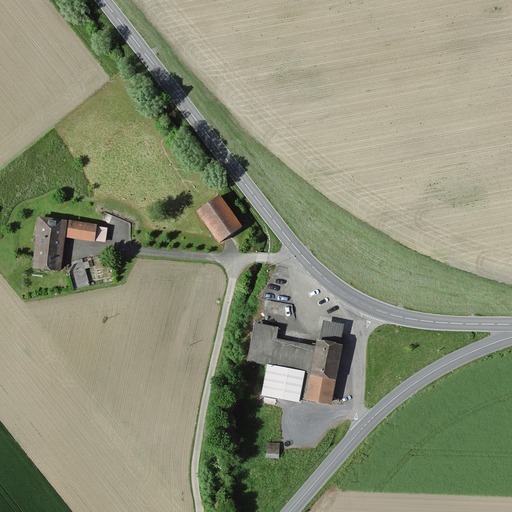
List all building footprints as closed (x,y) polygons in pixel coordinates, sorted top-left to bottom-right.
[(225,194),(200,210),(222,242),(246,226),(225,194)] [(68,219),(40,215),(33,264),(61,268),(68,219)] [(98,225),(72,220),(69,236),(95,240),(98,225)] [(75,286),(90,283),(86,266),(91,264),(89,256),(69,260),(75,286)] [(280,327),(253,321),(245,359),(311,373),(317,344),(278,336),(280,327)] [(346,343),(321,337),(308,398),(333,403),(346,343)] [(278,445),(267,444),(267,457),(278,457),(278,445)]
